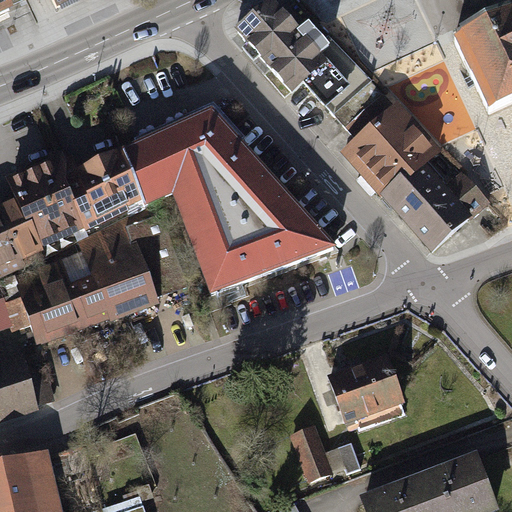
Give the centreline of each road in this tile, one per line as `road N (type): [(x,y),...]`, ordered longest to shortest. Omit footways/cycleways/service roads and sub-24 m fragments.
road 1 (residential): [(0,447),(432,284)]
road 2 (residential): [(192,1),(206,31),(432,284)]
road 3 (primary): [(0,86),(192,1)]
